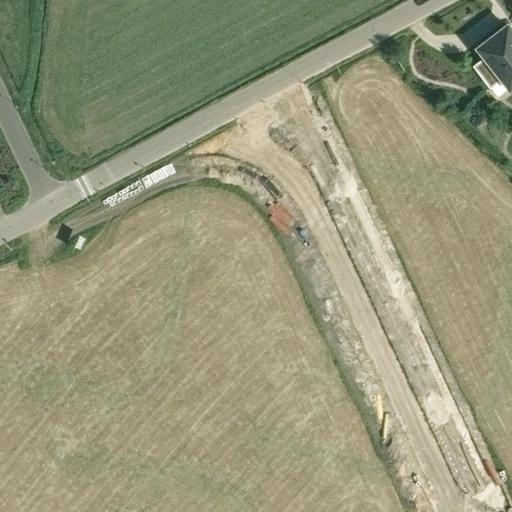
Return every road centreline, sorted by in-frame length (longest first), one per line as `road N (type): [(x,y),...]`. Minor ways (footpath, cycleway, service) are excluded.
road 1 (tertiary): [(454,511),(298,182),(238,141)]
road 2 (tertiary): [(238,141),(278,82),(433,0)]
road 3 (tertiary): [(48,207),(164,146),(238,141)]
